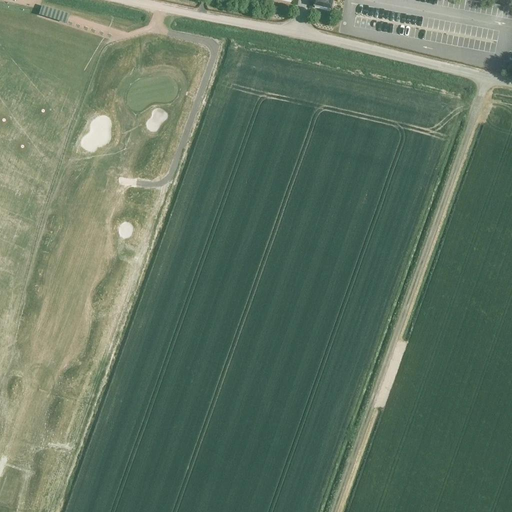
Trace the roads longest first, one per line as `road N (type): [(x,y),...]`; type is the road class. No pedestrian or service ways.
road 1 (unclassified): [(332,511),(484,79)]
road 2 (unclassified): [(484,79),(120,0)]
